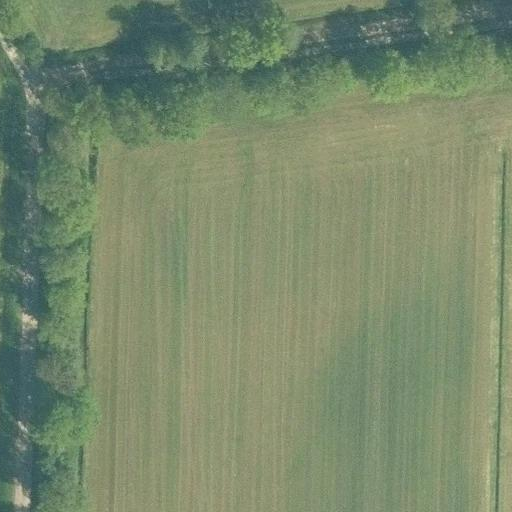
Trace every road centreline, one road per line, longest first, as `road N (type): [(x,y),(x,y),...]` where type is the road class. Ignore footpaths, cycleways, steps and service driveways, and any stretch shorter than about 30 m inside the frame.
road 1 (track): [(511,9),(51,71),(28,83)]
road 2 (track): [(28,83),(14,511)]
